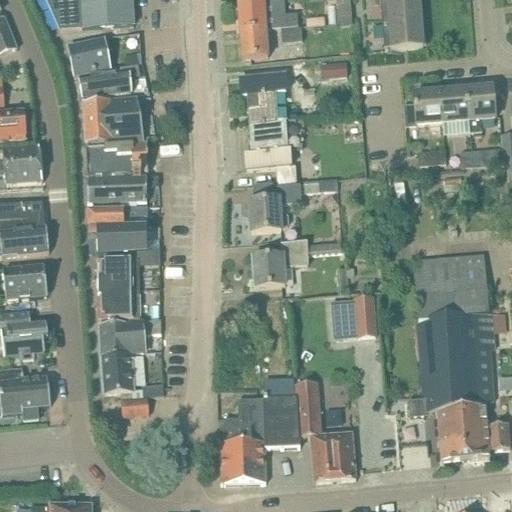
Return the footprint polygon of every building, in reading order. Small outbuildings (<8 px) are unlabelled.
[(44,0),(59,33),(134,28),(131,0),(44,0)] [(351,0),(350,0),(336,1),(337,15),(352,13),(351,0)] [(379,0),(380,2),(386,1),(387,15),(380,16),(381,18),(417,14),(417,13),(420,13),(418,0),(379,0)] [(265,33),(265,32),(282,31),(281,19),(282,19),(282,5),(263,6),(263,5),(238,7),(240,35),(265,33)] [(352,13),(337,15),(338,28),(353,27),(352,13)] [(418,23),(417,14),(381,18),(382,28),(388,28),(389,43),(384,44),(385,54),(423,51),(423,50),(420,50),(419,40),(422,40),(421,23),(418,23)] [(282,32),(297,31),(296,19),(282,19),(281,19),(282,31),(282,32)] [(0,58),(17,52),(5,21),(0,23),(0,58)] [(324,21),(305,23),(306,30),(324,29),(324,21)] [(298,44),(297,31),(282,32),(282,45),(298,44)] [(267,61),(265,33),(240,35),(242,62),(267,61)] [(79,79),(110,73),(103,43),(68,50),(75,80),(79,79)] [(136,57),(126,59),(127,67),(138,65),(136,57)] [(322,83),(347,82),(347,68),(322,70),(322,83)] [(110,73),(79,79),(80,82),(78,82),(83,101),(131,96),(128,82),(140,80),(139,76),(137,69),(110,73)] [(249,128),(277,126),(275,97),(285,96),(284,80),(240,83),(241,99),(247,98),(249,128)] [(492,90),(467,93),(469,123),(495,121),(492,90)] [(440,126),(442,126),(439,95),(438,95),(438,91),(425,92),(425,96),(413,97),(414,109),(404,110),(404,109),(403,109),(405,131),(406,131),(406,129),(415,128),(416,137),(441,134),(440,126)] [(442,126),(443,126),(443,134),(469,132),(469,137),(470,137),(469,123),(467,93),(439,95),(442,126)] [(86,147),(144,145),(137,102),(83,106),(86,147)] [(0,145),(9,145),(8,141),(26,139),(24,114),(0,116),(0,145)] [(277,126),(249,128),(251,157),(245,157),(246,173),(290,170),(289,154),(287,154),(279,155),(277,126)] [(285,126),(277,126),(279,155),(287,154),(285,126)] [(511,138),(501,140),(504,167),(507,167),(509,183),(511,182),(511,138)] [(87,183),(141,181),(141,176),(147,176),(147,178),(148,178),(147,146),(146,146),(146,147),(86,150),(87,183)] [(6,189),(42,185),(39,150),(3,153),(4,166),(0,166),(0,178),(4,178),(6,189)] [(483,154),(471,155),(473,170),(484,169),(483,154)] [(419,170),(439,168),(445,167),(444,155),(418,157),(419,170)] [(473,170),(471,155),(460,156),(462,171),(473,170)] [(149,181),(141,181),(87,183),(87,207),(109,206),(110,211),(120,211),(120,206),(146,206),(146,186),(149,186),(149,181)] [(299,189),(292,190),(272,191),(273,203),(249,205),(251,236),(280,234),(278,210),(300,208),(299,189)] [(42,206),(0,208),(0,262),(2,262),(16,260),(29,259),(44,257),(45,257),(49,257),(46,230),(45,230),(42,207),(42,206)] [(120,211),(110,211),(110,213),(88,214),(88,232),(124,231),(123,222),(147,221),(147,210),(120,211)] [(124,231),(88,232),(88,233),(97,233),(98,258),(145,255),(145,272),(141,272),(142,284),(160,283),(160,255),(146,255),(146,230),(124,231)] [(338,249),(306,252),(306,244),(281,246),(282,259),(252,261),(255,292),(284,290),(283,271),(307,269),(307,261),(339,259),(338,249)] [(456,414),(461,464),(489,461),(488,454),(510,452),(508,432),(487,434),(485,411),(479,412),(479,408),(494,406),(491,378),(504,377),(501,351),(494,352),(491,319),(489,319),(483,259),(410,267),(422,378),(426,377),(428,404),(463,401),(464,413),(456,414)] [(98,265),(99,323),(140,322),(139,263),(98,265)] [(4,304),(27,302),(47,300),(44,269),(1,274),(4,304)] [(344,273),(337,273),(338,299),(345,298),(344,273)] [(355,305),(332,307),(333,327),(356,325),(358,342),(375,340),(372,301),(355,303),(355,305)] [(20,364),(21,364),(34,362),(34,358),(45,356),(43,347),(39,347),(39,343),(48,342),(46,328),(31,330),(29,315),(0,318),(0,334),(6,334),(7,346),(2,346),(3,361),(20,359),(20,364)] [(100,360),(143,356),(142,339),(161,337),(160,323),(141,325),(140,324),(98,328),(100,360)] [(143,356),(100,360),(103,398),(132,396),(134,396),(134,393),(131,358),(143,356)] [(37,411),(50,409),(47,381),(24,384),(22,372),(0,374),(0,407),(1,418),(23,416),(23,419),(37,417),(37,411)] [(441,466),(461,464),(456,414),(464,413),(463,401),(428,404),(426,377),(422,378),(424,401),(422,401),(424,418),(436,416),(439,446),(441,466)] [(134,396),(132,396),(132,402),(143,401),(156,400),(164,399),(163,393),(163,388),(142,390),(142,393),(134,393),(134,396)] [(296,402),(299,442),(310,441),(312,468),(314,487),(356,484),(354,464),(353,439),(319,440),(317,388),(296,389),(296,402)] [(299,442),(296,402),(266,403),(266,400),(263,401),(263,403),(261,403),(261,397),(256,397),(256,393),(239,394),(239,403),(237,403),(238,422),(223,423),(224,430),(219,430),(220,447),(219,447),(221,488),(265,487),(264,453),(300,451),(299,442)] [(149,418),(147,403),(121,405),(122,421),(149,418)]
